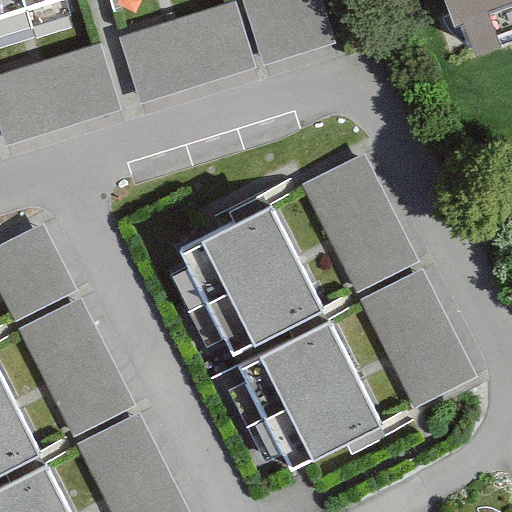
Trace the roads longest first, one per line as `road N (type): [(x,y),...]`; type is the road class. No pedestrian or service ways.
road 1 (residential): [(0,189),(282,104),(338,100),(383,137),(403,169),(511,380)]
road 2 (residential): [(511,442),(388,511)]
